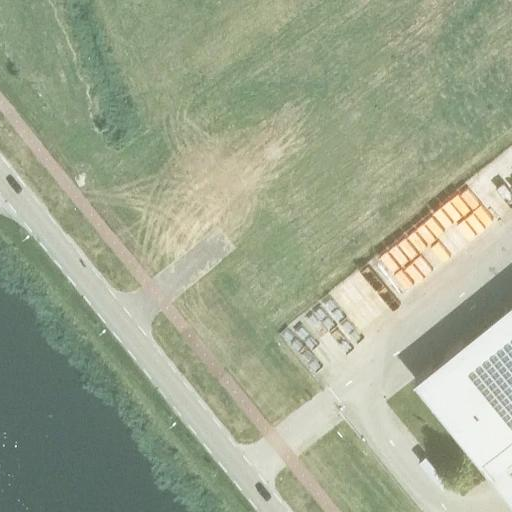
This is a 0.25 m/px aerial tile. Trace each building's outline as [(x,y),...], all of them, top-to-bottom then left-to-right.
[(487,192),(507,186),(501,168),(482,175),(487,192)] [(464,193),(460,196),(460,195),(433,214),(459,249),(485,229),(472,212),(476,209),(464,193)] [(366,297),(384,282),(369,264),(334,293),(367,332),(384,318),(366,297)] [(401,298),(410,291),(395,271),(386,278),(401,298)] [(511,458),(511,402),(462,340),(415,377),(493,474),(511,458)]
